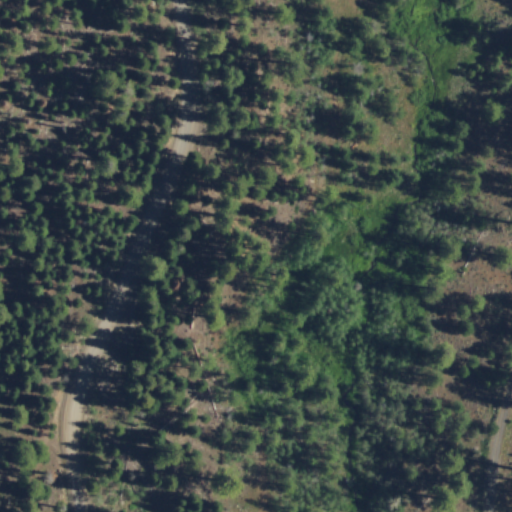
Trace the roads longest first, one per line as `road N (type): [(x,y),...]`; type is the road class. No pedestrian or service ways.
road 1 (residential): [(171,0),(181,88),(160,184),(79,373),(82,511)]
road 2 (track): [(511,323),(491,400),(481,511)]
